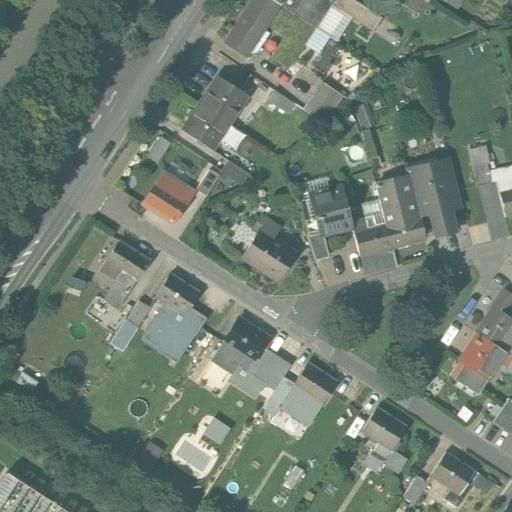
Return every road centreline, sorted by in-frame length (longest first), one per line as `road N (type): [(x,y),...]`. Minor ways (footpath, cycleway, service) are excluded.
road 1 (residential): [(75,186),(296,329)]
road 2 (residential): [(296,329),(511,470)]
road 3 (residential): [(296,329),(310,309),(335,296),(511,247)]
road 4 (primary): [(193,0),(75,186)]
road 5 (primary): [(75,186),(0,300)]
